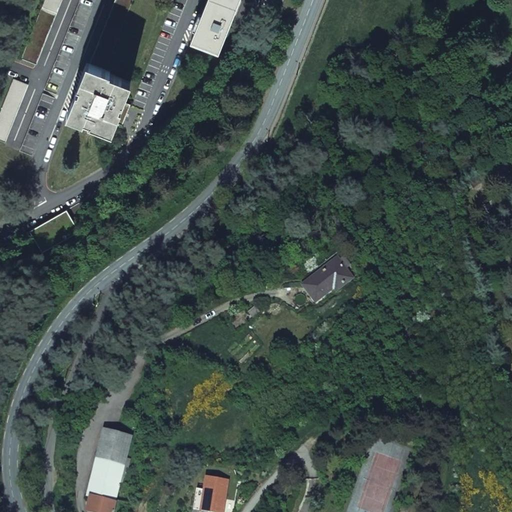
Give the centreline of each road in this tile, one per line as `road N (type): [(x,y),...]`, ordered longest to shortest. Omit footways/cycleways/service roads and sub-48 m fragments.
road 1 (secondary): [(312,0),(261,126),(231,174),(122,264)]
road 2 (residential): [(195,0),(128,156),(0,231)]
road 3 (secondary): [(122,264),(64,314),(34,368),(9,448),(18,511)]
road 4 (residential): [(54,511),(54,422),(122,264)]
road 5 (unknown): [(53,204),(39,188),(40,171),(99,0)]
